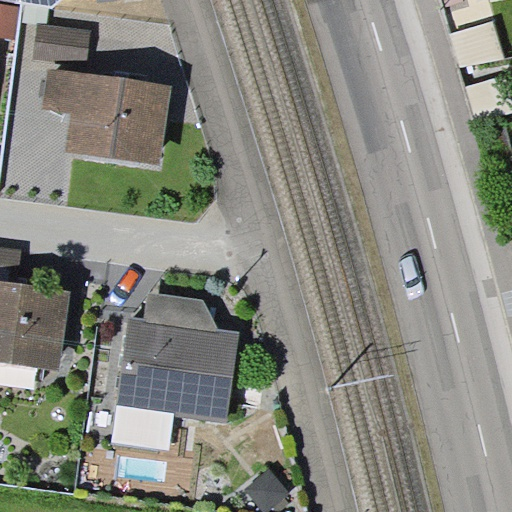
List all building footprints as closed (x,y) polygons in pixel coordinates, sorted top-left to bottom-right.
[(86,35),(32,29),(28,70),(82,75),(86,35)] [(164,93),(68,82),(59,163),(155,174),(164,93)] [(19,255),(0,252),(0,284),(13,287),(19,255)] [(66,304),(0,294),(0,374),(55,382),(66,304)] [(139,329),(120,327),(109,422),(218,434),(229,346),(212,344),(198,310),(142,303),(139,329)]
